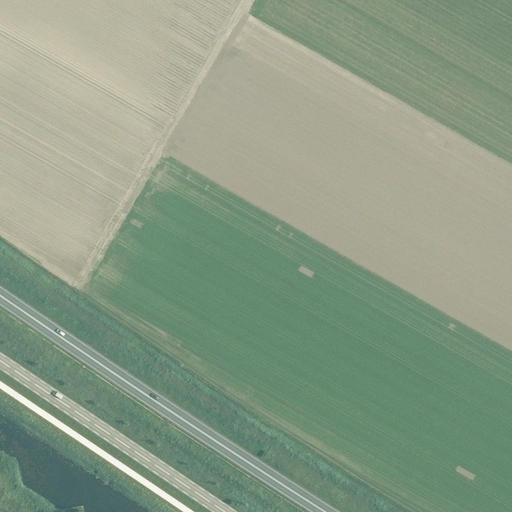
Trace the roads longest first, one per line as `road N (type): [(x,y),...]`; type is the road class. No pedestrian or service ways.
road 1 (trunk): [(325,511),(0,296)]
road 2 (secondary): [(223,511),(0,361)]
